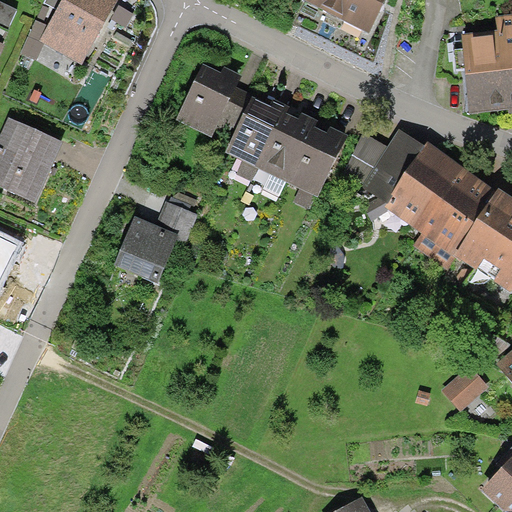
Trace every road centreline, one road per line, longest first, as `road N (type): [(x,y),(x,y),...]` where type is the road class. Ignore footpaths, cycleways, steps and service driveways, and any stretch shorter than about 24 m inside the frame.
road 1 (track): [(28,350),(320,492),(458,511)]
road 2 (residential): [(185,1),(0,410)]
road 3 (residential): [(185,1),(385,100),(511,148)]
